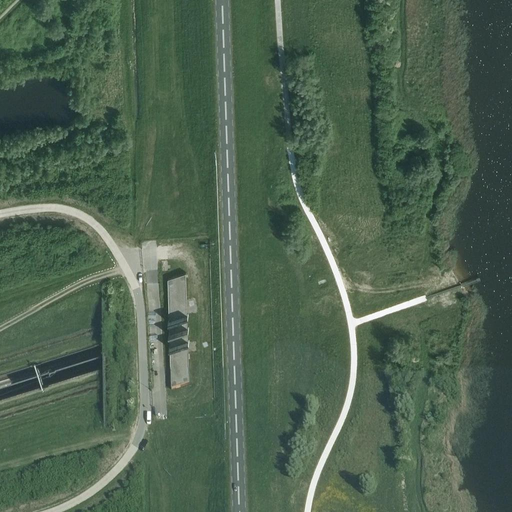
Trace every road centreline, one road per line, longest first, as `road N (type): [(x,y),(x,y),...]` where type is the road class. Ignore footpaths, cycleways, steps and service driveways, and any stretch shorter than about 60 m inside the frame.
road 1 (primary): [(238,511),(221,0)]
road 2 (unclassified): [(0,214),(50,208),(89,220),(139,301),(144,404),(137,439),(108,477),(51,511)]
